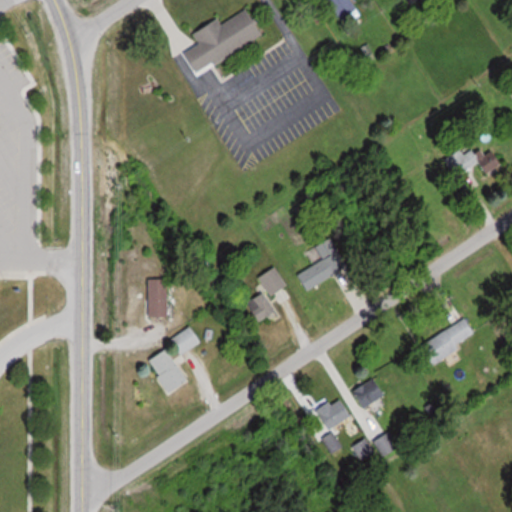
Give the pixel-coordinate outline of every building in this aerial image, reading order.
[(326,0),(337,21),(358,10),(353,0),(326,0)] [(265,36),(251,8),(223,22),(221,19),(195,32),(201,44),(187,52),(196,71),(265,36)] [(462,148),(445,159),(455,176),(479,162),(485,174),(505,162),(497,147),(486,154),(481,145),(465,155),(462,148)] [(305,251),(313,266),(298,274),(307,290),(350,267),(335,236),(305,251)] [(261,276),(272,296),(289,286),(278,266),(261,276)] [(171,316),(171,278),(150,278),(150,316),(171,316)] [(259,322),(277,311),(264,292),(247,303),(259,322)] [(478,334),(468,317),(423,345),(434,362),(478,334)] [(203,339),(192,325),(173,340),(184,354),(203,339)] [(152,359),(169,392),(189,382),(172,348),(152,359)] [(362,407),(388,395),(379,377),(354,388),(362,407)] [(353,415),(341,395),(317,410),(329,430),(353,415)] [(401,447),(392,430),(374,440),(383,457),(401,447)] [(323,439),(334,454),(344,446),(333,431),(323,439)] [(355,445),(362,459),(375,452),(368,439),(355,445)]
